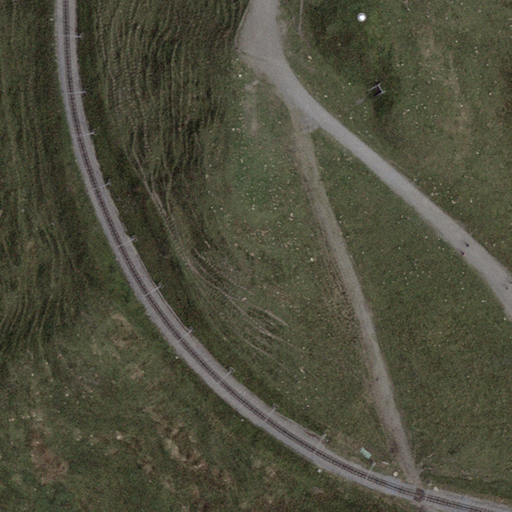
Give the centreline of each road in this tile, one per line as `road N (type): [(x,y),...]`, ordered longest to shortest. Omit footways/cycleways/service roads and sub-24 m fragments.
road 1 (track): [(285,89),(415,493),(429,511)]
road 2 (track): [(285,89),(389,173),(511,296)]
